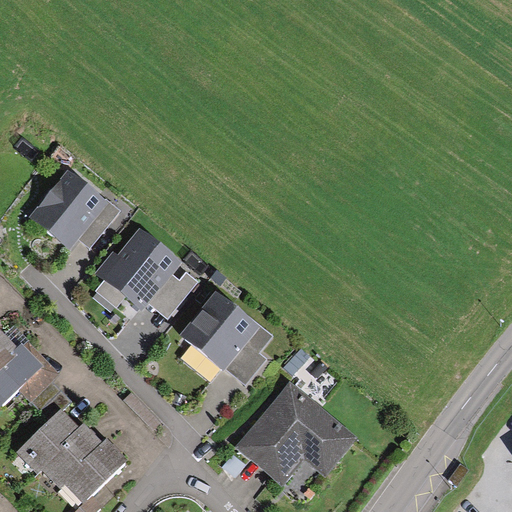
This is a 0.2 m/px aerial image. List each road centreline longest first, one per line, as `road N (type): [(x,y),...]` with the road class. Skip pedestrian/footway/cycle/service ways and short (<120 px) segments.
road 1 (tertiary): [(389,511),(511,347)]
road 2 (residential): [(229,511),(195,477),(167,475),(129,511)]
